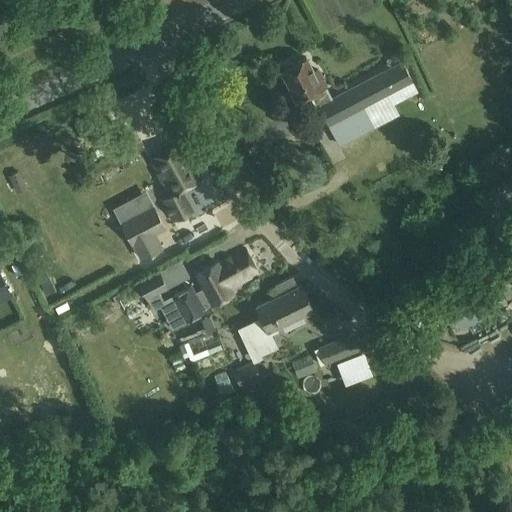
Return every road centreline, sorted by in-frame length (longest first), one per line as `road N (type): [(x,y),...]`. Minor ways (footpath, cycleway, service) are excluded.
road 1 (track): [(436,359),(413,350),(278,240),(205,144),(153,44)]
road 2 (tertiary): [(0,113),(241,0)]
road 3 (track): [(364,511),(480,449)]
